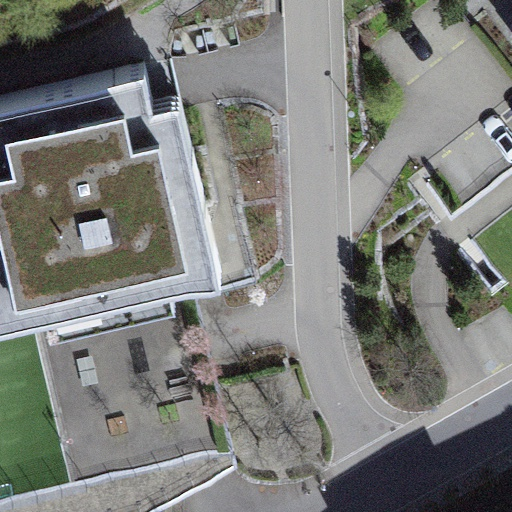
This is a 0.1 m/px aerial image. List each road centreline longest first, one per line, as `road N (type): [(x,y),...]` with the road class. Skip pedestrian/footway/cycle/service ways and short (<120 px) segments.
road 1 (residential): [(308,0),(325,360),(388,477)]
road 2 (residential): [(511,404),(388,477)]
